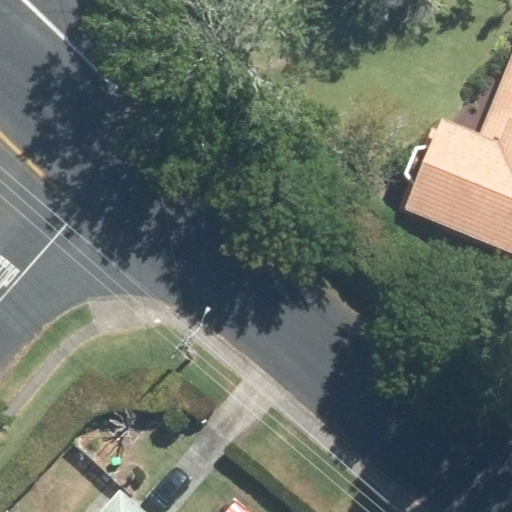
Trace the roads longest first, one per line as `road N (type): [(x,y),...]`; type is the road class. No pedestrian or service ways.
road 1 (residential): [(511,505),(115,171)]
road 2 (residential): [(115,171),(0,299)]
road 3 (residential): [(115,171),(0,54)]
